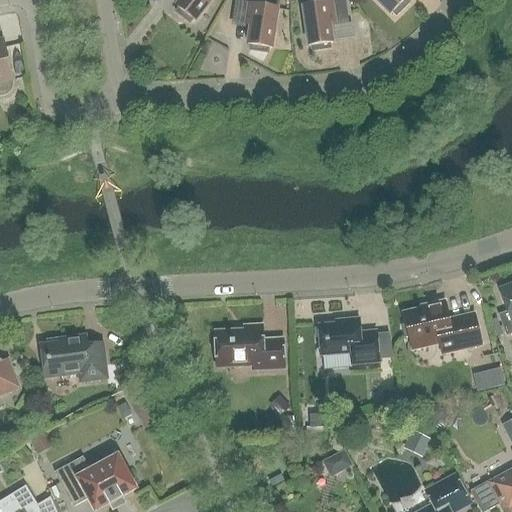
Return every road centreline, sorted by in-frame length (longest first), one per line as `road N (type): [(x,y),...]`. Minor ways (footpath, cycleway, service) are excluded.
road 1 (unclassified): [(0,307),(86,291),(367,278),(511,239)]
road 2 (unclassified): [(118,105),(352,86),(396,70),(462,0)]
road 3 (unclassified): [(26,0),(43,85),(58,110),(118,105)]
